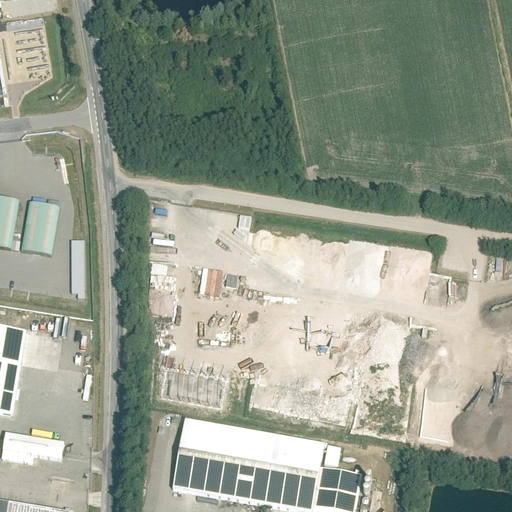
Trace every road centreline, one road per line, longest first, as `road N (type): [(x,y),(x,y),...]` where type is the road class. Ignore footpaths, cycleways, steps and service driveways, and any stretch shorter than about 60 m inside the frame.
road 1 (unclassified): [(511,240),(110,185)]
road 2 (tertiary): [(110,185),(111,511)]
